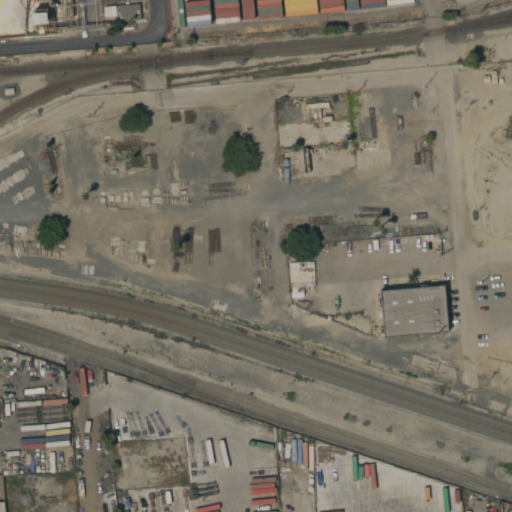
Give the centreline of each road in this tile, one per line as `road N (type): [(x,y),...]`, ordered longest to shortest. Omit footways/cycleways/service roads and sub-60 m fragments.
road 1 (residential): [(0,258),(183,298),(469,397)]
road 2 (residential): [(0,143),(80,102),(448,79)]
road 3 (residential): [(469,397),(448,79)]
road 4 (residential): [(259,88),(286,338)]
road 5 (residential): [(80,102),(90,273)]
road 6 (residential): [(97,511),(85,372)]
